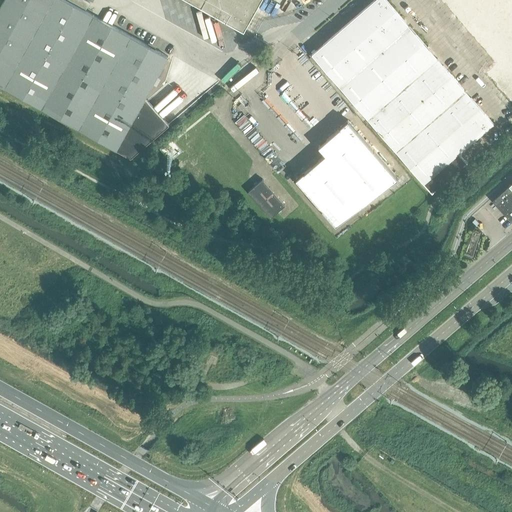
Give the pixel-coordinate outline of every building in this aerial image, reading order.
[(4,0),(0,7),(0,84),(116,149),(131,159),(171,125),(146,96),(168,56),(68,0),(4,0)] [(193,0),(244,29),(260,0),(193,0)] [(432,191),(467,161),(459,152),(493,122),(387,0),(374,0),(313,53),(424,182),(432,191)] [(511,0),(444,0),(497,62),(486,72),(511,101),(511,0)] [(398,178),(349,120),(341,126),(341,127),(319,146),(326,154),(304,172),(296,179),(336,225),(398,178)] [(263,179),(249,191),(271,217),(285,204),(263,179)] [(509,184),(493,199),(511,220),(511,184),(510,183),(509,184)] [(484,209),(479,213),(487,222),(492,218),(484,209)]
